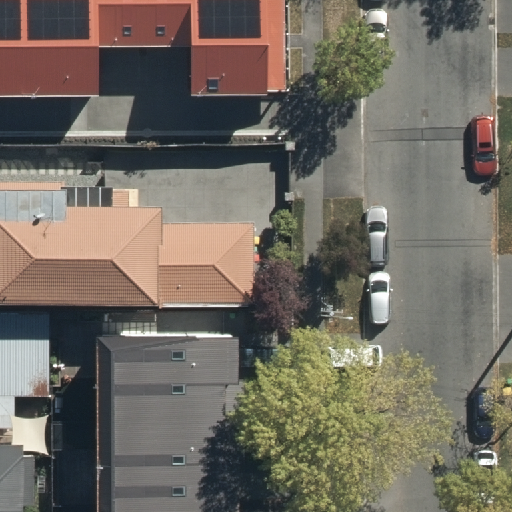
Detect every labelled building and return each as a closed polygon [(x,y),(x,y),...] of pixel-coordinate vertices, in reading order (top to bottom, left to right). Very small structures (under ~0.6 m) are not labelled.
[(0,0),(0,95),(97,95),(97,45),(193,45),(193,93),(284,92),(283,0),(0,0)] [(0,298),(161,297),(161,308),(255,307),(254,223),(163,224),(163,202),(140,202),(140,179),(0,181),(0,298)] [(97,324),(88,324),(88,511),(229,511),(229,452),(238,452),(237,375),(230,375),(229,325),(151,325),(151,301),(97,302),(97,324)] [(0,311),(0,426),(51,426),(51,311),(0,311)] [(13,452),(0,452),(0,511),(22,511),(23,466),(13,466),(13,452)]
